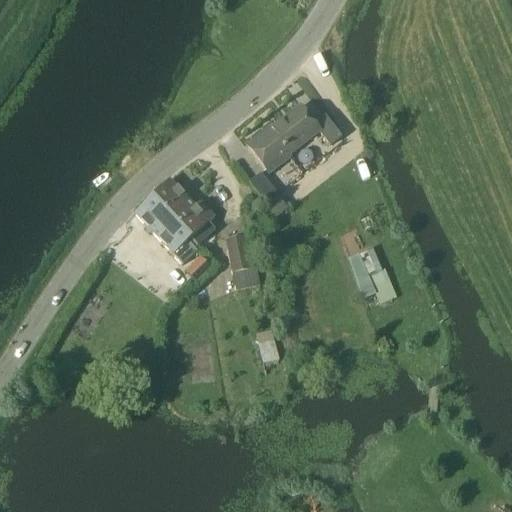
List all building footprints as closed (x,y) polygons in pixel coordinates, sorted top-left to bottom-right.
[(269,5),(263,0),(246,0),(259,15),(269,5)] [(323,117),(311,125),(299,109),(267,133),(266,131),(245,148),(267,176),(288,160),(287,158),(317,136),(328,149),(340,140),(323,117)] [(259,176),(247,185),(264,207),(276,198),(259,176)] [(193,210),(168,183),(149,200),(188,243),(214,220),(199,204),(193,210)] [(187,244),(188,243),(149,200),(132,216),(180,268),(196,254),(187,244)] [(255,271),(250,272),(244,239),(224,243),(231,277),(234,294),(258,289),(255,271)] [(371,251),(366,254),(346,262),(361,302),(374,296),(379,307),(396,300),(383,272),(380,274),(371,251)] [(199,260),(185,273),(196,284),(209,271),(199,260)] [(273,344),(257,347),(261,367),(278,363),(273,344)] [(148,371),(136,368),(133,384),(145,386),(148,371)]
